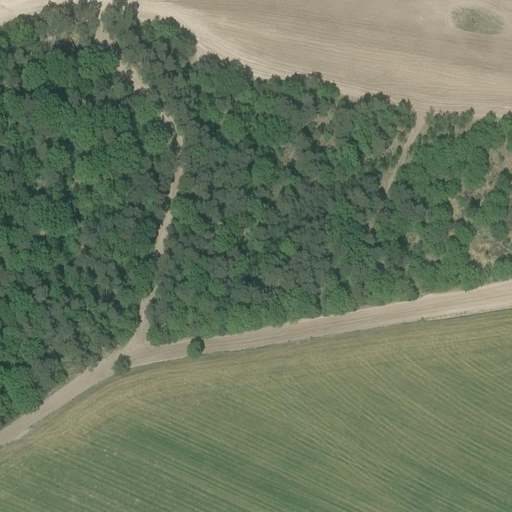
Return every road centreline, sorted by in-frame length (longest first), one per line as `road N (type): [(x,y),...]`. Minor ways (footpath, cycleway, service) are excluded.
road 1 (track): [(0,435),(129,352),(180,175),(144,95),(100,40),(105,0)]
road 2 (track): [(129,352),(511,294)]
